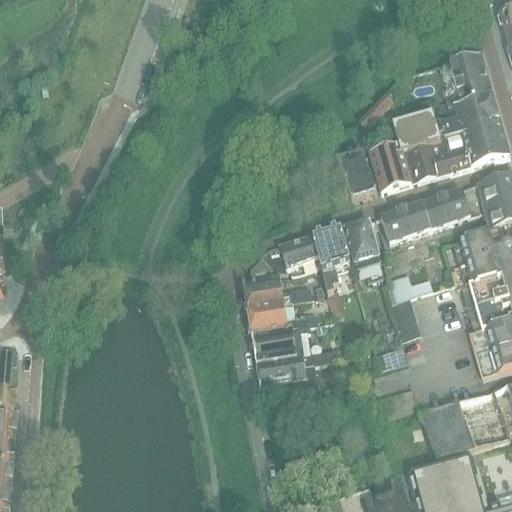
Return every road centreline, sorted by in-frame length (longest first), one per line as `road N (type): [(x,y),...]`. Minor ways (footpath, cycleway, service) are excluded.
road 1 (residential): [(269,511),(228,278),(265,247),(511,168)]
road 2 (residential): [(24,324),(39,263),(159,0)]
road 3 (residential): [(24,511),(31,421),(24,324)]
road 4 (residential): [(474,0),(511,121)]
